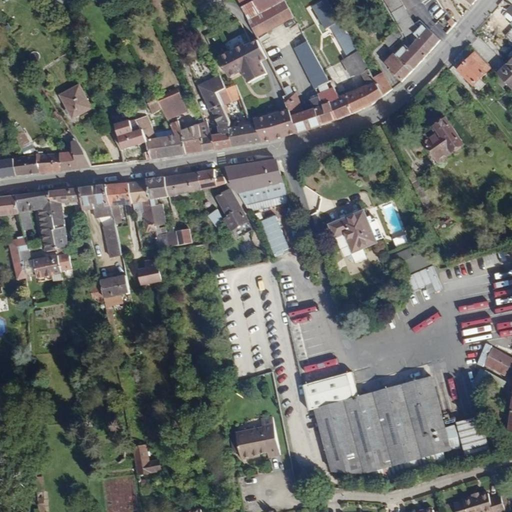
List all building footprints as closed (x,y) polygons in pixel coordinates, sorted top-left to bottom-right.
[(285,0),(238,0),(258,37),(295,17),(285,0)] [(418,28),(401,0),(384,0),(406,37),(417,31),(418,28)] [(338,23),(324,1),(317,7),(329,28),(334,25),(338,23)] [(70,28),(79,25),(76,18),(67,21),(70,28)] [(349,35),(341,21),(338,23),(334,25),(338,32),(340,31),(344,38),(349,35)] [(413,71),(442,40),(429,28),(428,29),(424,25),(415,35),(419,38),(410,48),(407,45),(397,55),(413,71)] [(396,29),(383,39),(388,47),(402,37),(396,29)] [(359,51),(349,35),(344,38),(339,41),(348,58),(359,51)] [(269,74),(263,62),(269,59),(259,40),(247,47),(246,44),(220,57),(231,78),(243,71),(249,84),(269,74)] [(330,82),(308,41),(296,49),(316,90),(330,82)] [(370,70),(359,51),(348,58),(342,61),(351,77),(362,75),(361,73),(370,70)] [(488,72),(478,63),(482,60),(475,52),(458,70),(473,86),(488,72)] [(397,55),(394,53),(386,62),(392,68),(391,70),(403,82),(413,71),(397,55)] [(491,69),(482,60),(478,63),(488,72),(491,69)] [(511,89),(511,60),(498,75),(511,89)] [(340,120),(374,104),(385,96),(375,78),(370,70),(361,73),(362,75),(368,85),(341,97),(335,87),(319,94),(320,97),(324,106),(317,109),(323,125),(340,120)] [(394,90),(384,72),(375,78),(385,96),(394,90)] [(224,106),(218,93),(227,89),(221,76),(201,86),(220,126),(232,125),(232,122),(224,106)] [(92,108),(80,86),(62,96),(74,118),(92,108)] [(194,98),(189,86),(183,89),(189,101),(194,98)] [(243,99),(238,86),(227,90),(227,89),(218,93),(224,106),(243,99)] [(189,112),(181,92),(159,101),(163,109),(169,120),(189,112)] [(305,112),(298,92),(284,97),(289,110),(292,116),(293,116),(300,132),(323,125),(317,109),(324,106),(320,97),(310,100),(313,109),(305,112)] [(158,98),(155,94),(147,99),(149,103),(158,98)] [(163,109),(159,101),(158,98),(149,103),(148,104),(153,115),(163,109)] [(300,132),(293,116),(292,116),(289,110),(271,116),(255,119),(257,123),(264,142),(277,139),(300,132)] [(155,132),(148,115),(138,120),(145,132),(148,143),(150,152),(153,160),(188,154),(183,134),(176,135),(158,139),(155,132)] [(148,143),(145,132),(138,120),(137,119),(118,125),(125,150),(148,143)] [(463,146),(446,120),(436,127),(440,131),(429,138),(431,142),(427,145),(438,163),(463,146)] [(216,150),(214,136),(202,139),(201,131),(210,130),(208,122),(182,131),(179,121),(171,124),(173,129),(176,135),(183,134),(188,154),(216,150)] [(264,142),(257,123),(251,124),(232,127),(235,147),(264,142)] [(232,127),(232,125),(220,126),(221,134),(223,148),(235,147),(232,127)] [(429,138),(440,131),(436,127),(426,134),(429,138)] [(176,135),(173,129),(155,132),(158,139),(176,135)] [(202,139),(214,136),(214,135),(213,129),(210,130),(201,131),(202,139)] [(37,151),(24,131),(16,137),(27,154),(37,151)] [(223,148),(221,134),(214,135),(214,136),(216,150),(223,148)] [(93,167),(78,139),(73,142),(74,152),(61,153),(63,171),(93,167)] [(63,171),(61,153),(38,155),(40,173),(63,171)] [(40,173),(38,155),(14,159),(17,176),(40,173)] [(0,178),(17,176),(14,159),(0,161),(0,178)] [(286,195),(277,160),(227,167),(239,193),(246,204),(286,195)] [(227,183),(222,173),(221,174),(221,177),(216,178),(215,170),(198,172),(202,191),(218,188),(227,183)] [(202,191),(198,172),(166,177),(170,197),(202,191)] [(170,197),(166,177),(147,179),(147,181),(155,228),(167,225),(163,204),(159,205),(158,199),(170,197)] [(155,228),(147,181),(129,183),(133,204),(143,202),(145,213),(142,214),(146,233),(156,231),(155,228)] [(431,204),(419,182),(412,185),(423,208),(431,204)] [(133,204),(129,183),(107,185),(113,215),(121,214),(119,205),(133,204)] [(113,215),(107,185),(80,188),(82,201),(82,205),(83,211),(94,209),(96,218),(113,215)] [(82,201),(80,188),(71,189),(73,202),(82,201)] [(73,202),(71,189),(50,192),(55,234),(59,233),(58,226),(66,225),(63,206),(63,203),(73,202)] [(241,208),(231,190),(217,198),(221,204),(221,209),(224,213),(225,213),(228,217),(241,208)] [(55,234),(50,192),(16,196),(21,213),(25,231),(32,228),(28,212),(38,211),(45,250),(57,248),(55,234)] [(251,212),(289,204),(286,195),(246,204),(251,212)] [(0,216),(21,213),(16,196),(0,197),(0,216)] [(249,222),(241,208),(228,217),(226,218),(225,219),(233,232),(249,222)] [(216,228),(223,219),(217,209),(208,216),(216,228)] [(376,242),(364,212),(330,225),(335,236),(346,232),(353,252),(362,248),(376,242)] [(123,222),(121,214),(113,215),(115,223),(123,222)] [(276,214),(260,220),(274,256),(290,249),(276,214)] [(68,247),(66,225),(58,226),(59,233),(55,234),(57,248),(68,247)] [(122,255),(115,225),(104,227),(110,257),(122,255)] [(169,233),(167,225),(155,228),(156,231),(157,235),(169,233)] [(192,243),(189,229),(177,231),(179,245),(192,243)] [(179,245),(177,231),(169,233),(157,235),(159,248),(179,245)] [(364,257),(364,253),(362,248),(353,252),(346,232),(335,236),(337,243),(342,241),(351,261),(354,263),(359,262),(362,260),(364,257)] [(396,246),(408,242),(405,233),(393,238),(396,246)] [(28,274),(25,262),(22,262),(20,252),(30,251),(26,236),(18,238),(18,239),(7,241),(18,280),(26,278),(29,277),(29,276),(28,274)] [(435,264),(426,242),(394,255),(404,277),(435,264)] [(61,268),(58,256),(27,262),(30,251),(20,252),(22,262),(25,262),(28,274),(36,272),(37,277),(52,274),(61,272),(61,268)] [(70,266),(68,254),(58,256),(61,268),(70,266)] [(163,280),(159,261),(144,262),(145,269),(139,270),(141,285),(163,280)] [(167,272),(179,269),(177,261),(165,265),(167,272)] [(63,279),(61,272),(52,274),(53,281),(63,279)] [(292,273),(280,276),(283,291),(295,288),(292,273)] [(471,285),(468,274),(454,277),(455,288),(471,285)] [(130,292),(127,275),(101,281),(102,282),(105,298),(130,292)] [(511,278),(495,280),(500,326),(511,324),(511,278)] [(105,298),(102,282),(90,283),(93,300),(97,299),(98,302),(105,301),(105,298)] [(484,294),(458,298),(460,310),(474,308),(476,323),(489,321),(484,294)] [(286,300),(290,317),(319,309),(316,297),(298,301),(297,297),(286,300)] [(112,337),(109,322),(103,323),(106,338),(112,337)] [(306,382),(338,375),(331,341),(321,343),(319,337),(306,340),(307,348),(299,350),(306,382)] [(489,357),(493,348),(483,343),(478,351),(489,357)] [(511,358),(493,348),(489,357),(510,367),(511,368),(511,358)] [(489,357),(478,351),(475,356),(485,363),(489,357)] [(510,367),(489,357),(485,363),(485,364),(505,375),(510,367)] [(357,397),(351,373),(338,376),(303,386),(306,401),(308,411),(314,409),(357,397)] [(452,451),(432,377),(357,397),(314,409),(332,472),(364,475),(452,451)] [(272,418),(260,420),(262,429),(235,435),(241,460),(267,455),(268,458),(280,455),(272,418)] [(149,461),(146,445),(134,447),(139,474),(161,470),(159,459),(149,461)] [(511,473),(511,466),(499,471),(501,477),(511,473)] [(480,493),(470,496),(471,498),(462,501),(462,502),(453,505),(455,511),(505,511),(500,496),(489,499),(487,493),(480,495),(480,493)]
